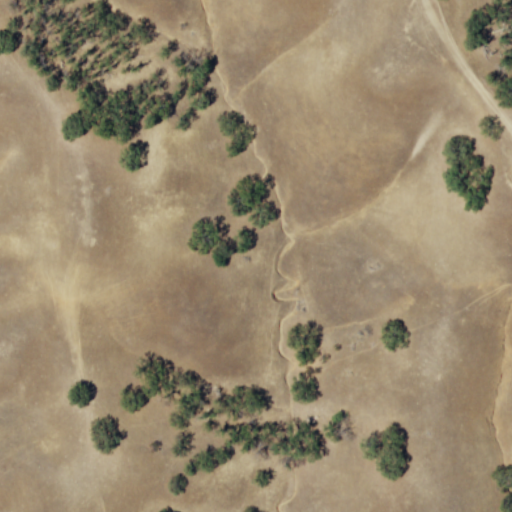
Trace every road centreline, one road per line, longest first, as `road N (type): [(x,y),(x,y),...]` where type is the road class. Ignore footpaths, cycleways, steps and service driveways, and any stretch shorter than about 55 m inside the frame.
road 1 (track): [(0,37),(84,168),(88,227),(72,278),(72,333),(107,511)]
road 2 (track): [(511,127),(429,0)]
